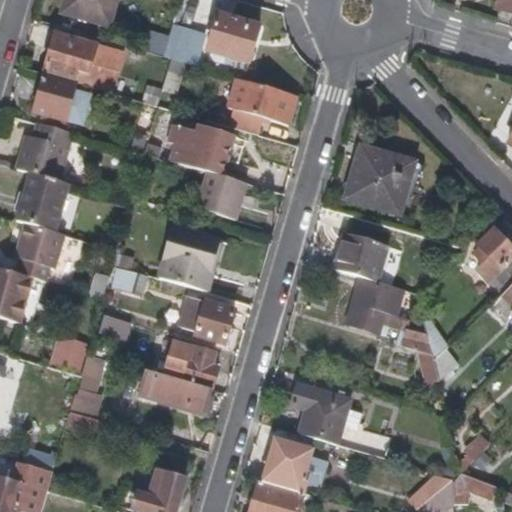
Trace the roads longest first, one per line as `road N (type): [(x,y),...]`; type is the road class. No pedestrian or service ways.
road 1 (residential): [(351,61),(215,511)]
road 2 (residential): [(382,56),(387,71),(511,199)]
